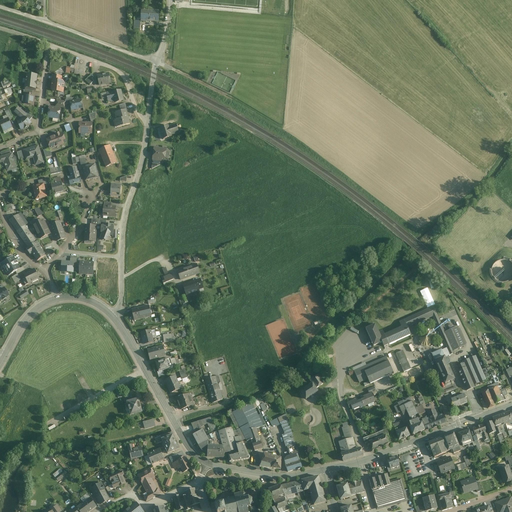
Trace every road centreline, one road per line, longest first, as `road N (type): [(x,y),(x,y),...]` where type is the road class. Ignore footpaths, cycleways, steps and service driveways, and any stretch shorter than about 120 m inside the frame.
road 1 (unclassified): [(111,317),(147,123)]
road 2 (secondary): [(325,469),(511,405)]
road 3 (secondary): [(111,317),(183,441),(207,464)]
road 4 (unclassified): [(157,62),(0,7)]
road 5 (residential): [(52,45),(118,72),(147,123)]
road 6 (residential): [(0,147),(38,131),(52,45)]
road 7 (secondary): [(207,464),(274,477),(325,469)]
